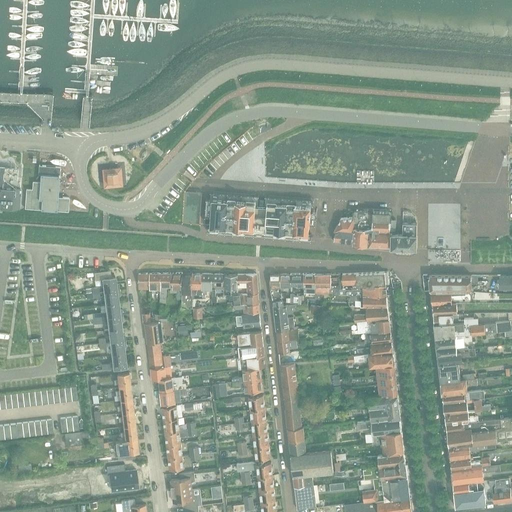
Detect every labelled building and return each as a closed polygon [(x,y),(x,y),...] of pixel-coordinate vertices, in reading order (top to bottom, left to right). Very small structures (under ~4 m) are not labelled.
[(26,189),(25,196),(24,209),(68,212),(69,198),(57,197),(60,167),(38,165),(38,174),(40,175),(39,182),(32,181),(32,189),(26,189)] [(120,167),(102,169),(104,187),(121,185),(120,167)] [(0,206),(18,208),(20,188),(19,188),(20,177),(4,176),(5,170),(0,169),(0,206)] [(185,192),(182,223),(199,224),(200,216),(201,192),(193,192),(185,191),(185,192)] [(212,199),(210,231),(253,234),(254,230),(265,231),(265,235),(308,238),(309,224),(311,206),(267,203),(267,207),(255,206),(255,202),(212,199)] [(390,219),(390,218),(390,212),(354,211),(353,217),(353,222),(353,228),(364,229),(364,231),(367,231),(367,246),(391,247),(391,234),(391,232),(389,232),(389,230),(396,230),(396,220),(390,219)] [(352,242),(353,228),(353,222),(353,217),(341,218),(334,231),(333,241),(352,242)] [(391,234),(391,247),(391,248),(416,249),(416,223),(402,223),(402,235),(391,234)] [(352,245),(367,246),(367,231),(364,231),(364,229),(353,228),(352,242),(352,245)] [(113,262),(104,263),(105,271),(113,270),(113,262)] [(103,286),(116,285),(115,278),(111,278),(110,271),(94,273),(95,280),(102,280),(103,286)] [(375,284),(385,284),(384,272),(342,273),(343,283),(352,283),(352,288),(356,289),(363,288),(363,286),(375,286),(375,284)] [(150,288),(160,288),(160,273),(149,274),(150,288)] [(173,292),(173,288),(173,273),(160,273),(160,288),(160,302),(166,303),(167,288),(170,288),(170,290),(170,292),(173,292)] [(177,298),(181,298),(182,294),(182,273),(173,273),(173,288),(173,292),(178,292),(177,298)] [(192,294),(192,273),(182,273),(182,294),(181,298),(181,308),(193,308),(192,299),(192,294)] [(202,294),(202,274),(192,273),(192,294),(202,294)] [(341,287),(341,285),(341,280),(340,273),(320,274),(315,274),(315,286),(341,287)] [(150,289),(150,288),(149,274),(138,274),(138,289),(150,289)] [(212,289),(212,274),(202,274),(202,294),(205,294),(205,293),(212,293),(212,289)] [(212,274),(212,289),(223,289),(224,274),(212,274)] [(238,295),(237,285),(237,274),(225,275),(225,288),(231,288),(231,295),(238,295)] [(247,294),(257,293),(256,274),(237,274),(237,285),(239,285),(239,283),(247,283),(247,294)] [(281,292),(281,286),(280,274),(270,274),(270,285),(272,297),(273,306),(284,304),(283,299),(282,299),(281,292)] [(291,292),(291,286),(290,274),(280,274),(281,286),(281,292),(286,292),(286,302),(291,301),(291,292)] [(304,293),(305,286),(304,286),(303,274),(290,274),(291,286),(298,286),(298,293),(302,293),(304,293)] [(315,286),(315,274),(303,274),(304,286),(305,286),(304,293),(302,293),(301,296),(308,297),(308,290),(313,291),(313,293),(315,293),(315,286)] [(430,290),(456,290),(471,290),(471,275),(429,275),(429,279),(430,290)] [(511,287),(511,275),(499,275),(499,287),(511,287)] [(82,278),(75,280),(77,286),(84,284),(82,278)] [(363,295),(387,295),(385,284),(375,284),(375,286),(363,286),(363,288),(356,289),(352,288),(349,288),(346,288),(343,288),(341,285),(341,287),(315,286),(315,293),(315,298),(316,298),(315,303),(321,303),(322,293),(329,294),(338,294),(354,294),(363,295)] [(105,300),(117,298),(116,285),(103,286),(105,300)] [(432,304),(452,303),(450,293),(455,292),(455,295),(465,294),(465,291),(456,291),(456,290),(430,290),(432,304)] [(240,305),(258,304),(257,293),(247,294),(242,294),(243,300),(240,300),(240,305)] [(387,295),(363,295),(354,294),(354,300),(363,300),(363,306),(366,306),(388,306),(387,295)] [(107,313),(119,312),(117,298),(105,300),(107,313)] [(433,315),(457,314),(456,303),(452,303),(432,304),(433,315)] [(240,305),(234,306),(234,309),(243,308),(244,313),(259,312),(258,304),(240,305)] [(297,304),(292,304),(286,304),(284,304),(273,306),(274,315),(287,314),(293,313),(292,307),(297,307),(297,304)] [(389,318),(388,306),(366,306),(367,313),(354,315),(355,322),(357,322),(371,320),(389,318)] [(108,327),(121,325),(119,312),(107,313),(91,315),(92,324),(108,323),(108,327)] [(150,323),(149,314),(149,313),(142,314),(143,323),(144,324),(150,323)] [(237,325),(243,325),(243,330),(261,329),(259,313),(236,315),(237,325)] [(159,322),(159,321),(168,321),(168,314),(149,314),(150,323),(159,322)] [(276,331),(297,329),(296,326),(294,326),(293,317),(288,317),(287,314),(274,315),(276,331)] [(464,322),(464,320),(458,321),(458,314),(457,314),(433,315),(434,323),(453,322),(464,322)] [(496,322),(478,324),(478,317),(464,319),(464,320),(464,322),(453,322),(434,323),(435,338),(455,336),(455,335),(463,335),(504,331),(511,330),(511,321),(496,322)] [(352,334),(371,332),(390,330),(389,318),(371,320),(357,322),(358,329),(352,330),(352,334)] [(147,343),(160,342),(163,341),(161,322),(159,322),(150,323),(144,324),(147,343)] [(110,340),(122,339),(121,325),(108,327),(110,340)] [(188,335),(187,325),(178,326),(179,336),(188,335)] [(297,329),(276,331),(277,341),(297,339),(298,339),(297,328),(297,329)] [(248,346),(263,344),(261,330),(238,333),(240,347),(248,346)] [(371,343),(392,340),(390,330),(371,332),(372,339),(368,339),(360,339),(360,342),(357,343),(358,345),(371,343)] [(468,346),(465,346),(456,347),(455,336),(435,338),(437,354),(463,351),(463,349),(468,349),(468,346)] [(112,354),(124,352),(122,339),(110,340),(112,354)] [(297,339),(277,341),(279,353),(290,351),(289,348),(297,347),(298,347),(297,339)] [(387,353),(393,352),(392,340),(371,343),(372,350),(368,351),(368,349),(358,350),(359,355),(386,351),(387,353)] [(149,357),(161,356),(160,342),(147,343),(149,357)] [(239,358),(264,355),(263,344),(248,346),(240,347),(238,347),(239,358)] [(469,356),(476,355),(475,348),(468,349),(463,349),(463,351),(437,354),(438,364),(458,362),(462,361),(461,356),(463,357),(469,356)] [(393,352),(387,353),(386,351),(359,355),(345,357),(346,361),(348,361),(357,360),(358,361),(359,361),(364,361),(364,359),(367,359),(366,356),(369,356),(370,366),(377,365),(394,363),(393,352)] [(124,352),(112,354),(113,363),(101,364),(102,370),(126,367),(124,352)] [(239,370),(243,369),(260,367),(266,366),(264,355),(239,358),(237,358),(239,370)] [(150,368),(163,367),(162,356),(161,356),(149,357),(150,368)] [(282,385),(297,384),(294,362),(280,364),(282,385)] [(441,382),(473,378),(473,373),(462,374),(463,377),(459,377),(458,362),(438,364),(441,382)] [(378,375),(396,373),(394,363),(377,365),(378,375)] [(151,380),(158,379),(165,378),(164,367),(163,367),(150,368),(151,380)] [(233,382),(261,378),(260,367),(243,369),(243,371),(241,371),(242,375),(238,376),(238,377),(232,378),(233,382)] [(118,387),(130,386),(128,372),(117,374),(117,380),(114,380),(114,384),(118,384),(118,387)] [(379,384),(397,382),(396,373),(378,375),(379,384)] [(185,383),(172,385),(171,377),(165,378),(158,379),(160,391),(186,388),(185,383)] [(240,387),(245,386),(246,392),(262,390),(261,378),(233,382),(233,386),(240,386),(240,387)] [(442,394),(466,391),(466,385),(477,384),(476,378),(473,378),(441,382),(442,394)] [(380,394),(398,392),(397,382),(379,384),(380,394)] [(213,385),(214,397),(221,396),(220,384),(213,385)] [(284,398),(299,396),(298,395),(297,384),(282,385),(284,398)] [(120,401),(132,399),(130,386),(118,387),(119,391),(115,391),(115,396),(119,395),(120,401)] [(174,395),(178,395),(186,394),(186,388),(160,391),(161,404),(175,403),(174,395)] [(485,389),(442,394),(443,402),(486,398),(485,389)] [(203,400),(211,398),(210,390),(202,391),(203,400)] [(370,408),(399,405),(398,392),(380,394),(368,396),(369,406),(364,406),(364,408),(370,408)] [(182,404),(196,401),(195,395),(181,397),(182,404)] [(250,409),(264,408),(263,395),(249,396),(250,409)] [(285,409),(300,407),(299,396),(284,398),(285,409)] [(444,414),(468,411),(467,402),(474,402),(475,411),(482,410),(490,409),(490,405),(481,406),(480,398),(467,400),(465,400),(443,403),(444,414)] [(121,414),(133,412),(132,399),(120,401),(120,406),(117,407),(117,411),(121,410),(121,414)] [(193,402),(184,403),(184,404),(185,410),(192,409),(201,408),(201,402),(193,403),(193,402)] [(178,418),(176,405),(162,407),(163,420),(178,418)] [(371,420),(400,417),(399,405),(370,408),(370,411),(371,420)] [(287,428),(301,426),(300,407),(285,409),(286,417),(287,428)] [(251,422),(266,420),(264,408),(250,409),(251,422)] [(477,416),(468,418),(468,411),(444,414),(446,425),(478,421),(477,416)] [(123,427),(135,426),(133,412),(121,414),(122,417),(118,417),(119,422),(122,422),(123,427)] [(487,442),(511,439),(511,416),(499,418),(478,421),(446,425),(448,447),(487,442)] [(381,432),(402,430),(400,417),(371,420),(357,421),(358,428),(371,427),(373,444),(380,443),(379,437),(381,437),(381,432)] [(196,428),(195,422),(186,423),(187,429),(179,430),(178,418),(163,420),(165,432),(196,428)] [(253,434),(267,432),(266,420),(251,422),(244,422),(235,423),(236,430),(244,429),(244,427),(252,426),(253,434)] [(9,424),(11,438),(17,437),(16,423),(9,424)] [(3,425),(4,439),(11,438),(9,424),(3,425)] [(125,440),(137,438),(135,426),(123,427),(124,432),(120,433),(120,437),(124,436),(125,440)] [(289,441),(304,439),(303,426),(301,426),(287,428),(289,441)] [(201,435),(200,428),(196,428),(165,432),(166,444),(181,443),(180,437),(201,435)] [(383,455),(404,452),(402,430),(381,432),(381,437),(383,455)] [(66,446),(83,444),(81,431),(64,433),(66,446)] [(254,446),(269,445),(267,432),(253,434),(254,446)] [(137,438),(125,440),(115,441),(117,454),(122,454),(123,460),(134,459),(134,452),(138,452),(137,438)] [(304,439),(289,441),(290,453),(305,451),(304,439)] [(450,459),(470,458),(469,449),(473,450),(488,448),(487,442),(448,447),(450,459)] [(168,457),(182,455),(181,443),(166,444),(168,457)] [(269,445),(254,446),(256,459),(270,457),(269,445)] [(224,451),(225,457),(234,455),(232,449),(224,451)] [(293,476),(312,474),(333,471),(331,450),(290,454),(293,476)] [(379,466),(406,463),(404,452),(383,455),(368,456),(368,461),(378,460),(379,466)] [(182,455),(168,457),(169,470),(184,468),(182,455)] [(482,466),(490,465),(489,457),(481,458),(481,461),(471,462),(470,458),(450,459),(451,469),(482,466)] [(271,462),(256,464),(254,464),(254,462),(237,464),(237,470),(257,467),(258,477),(272,475),(271,462)] [(30,463),(18,465),(19,471),(31,469),(30,463)] [(124,463),(106,465),(107,474),(109,474),(111,490),(138,487),(135,469),(125,471),(124,463)] [(197,465),(198,471),(209,470),(209,469),(217,468),(217,463),(197,465)] [(373,479),(407,475),(406,463),(379,466),(366,468),(366,469),(363,470),(364,480),(373,479)] [(484,481),(482,472),(500,470),(500,464),(490,465),(482,466),(451,469),(453,484),(469,482),(477,481),(484,481)] [(171,492),(191,489),(191,483),(194,481),(193,472),(180,473),(181,479),(170,480),(171,492)] [(312,474),(293,476),(294,487),(313,485),(312,474)] [(259,489),(274,488),(272,475),(258,477),(259,489)] [(362,491),(364,502),(410,496),(408,485),(407,475),(373,479),(374,490),(362,491)] [(509,483),(510,483),(509,478),(495,480),(495,482),(496,486),(494,488),(495,493),(493,493),(493,502),(511,500),(509,483)] [(454,492),(470,490),(478,489),(477,481),(469,482),(453,484),(454,492)] [(294,487),(297,509),(316,507),(313,485),(294,487)] [(212,487),(213,495),(220,494),(220,497),(222,496),(221,486),(212,487)] [(261,502),(275,500),(274,488),(259,489),(261,502)] [(470,490),(454,492),(454,493),(455,507),(464,505),(470,505),(480,504),(485,503),(486,503),(485,500),(484,493),(484,488),(478,489),(470,490)] [(184,507),(198,506),(196,496),(192,495),(191,489),(171,492),(173,503),(184,502),(184,507)] [(410,496),(364,502),(344,504),(344,511),(405,511),(412,511),(410,496)] [(145,511),(145,504),(134,505),(133,499),(121,500),(121,503),(117,503),(115,505),(116,511),(145,511)] [(261,511),(276,511),(275,500),(261,502),(261,511)]
